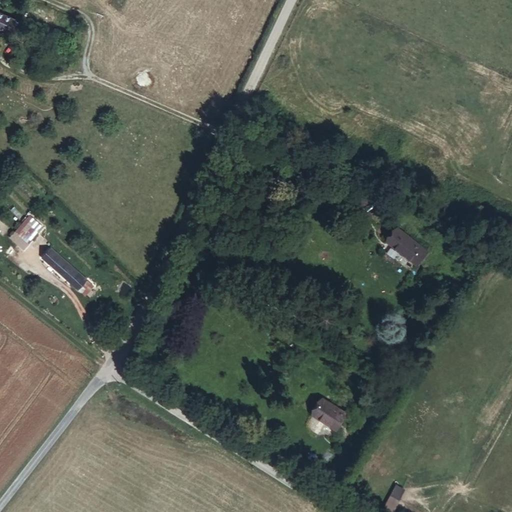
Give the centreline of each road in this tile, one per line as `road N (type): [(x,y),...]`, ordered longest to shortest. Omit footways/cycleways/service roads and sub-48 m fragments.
road 1 (unclassified): [(290,0),(187,223),(105,367)]
road 2 (unclassified): [(334,511),(105,367)]
road 3 (unclassified): [(105,367),(0,497)]
road 4 (track): [(0,285),(105,367)]
